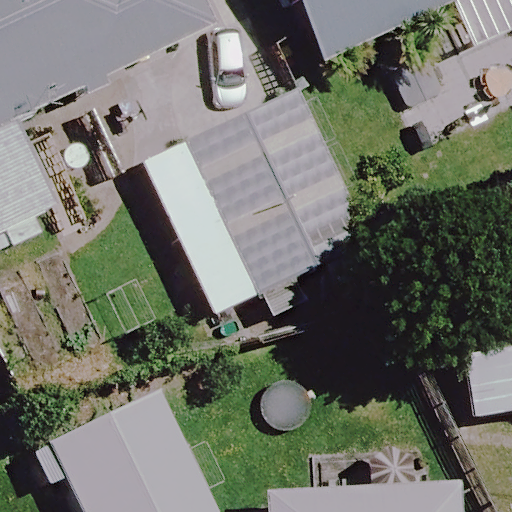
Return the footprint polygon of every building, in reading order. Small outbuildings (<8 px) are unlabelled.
[(0,0),(0,235),(32,221),(0,153),(0,129),(182,46),(160,0),(0,0)] [(456,0),(285,0),(315,65),(456,0)] [(344,256),(275,106),(266,110),(173,152),(121,176),(190,327),(344,256)] [(511,355),(441,359),(445,433),(511,429),(511,355)] [(185,511),(137,401),(32,447),(59,511),(185,511)] [(435,511),(434,497),(243,511),(242,511),(435,511)]
